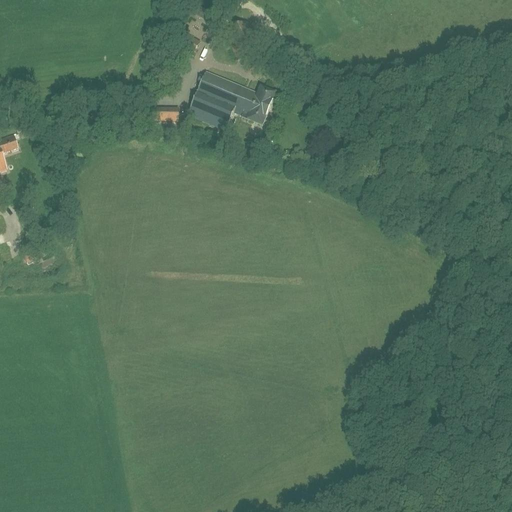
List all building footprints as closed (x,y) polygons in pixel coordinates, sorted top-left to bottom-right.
[(195,18),(203,23),(209,13),(201,8),(195,18)] [(237,61),(261,50),(248,23),(225,33),(237,61)] [(193,56),(200,45),(165,24),(158,35),(193,56)] [(207,74),(197,96),(188,117),(226,133),(234,115),(242,118),(242,119),(262,128),(276,95),(260,88),(257,95),(207,74)] [(148,124),(178,124),(177,110),(148,110),(148,124)] [(2,155),(18,150),(14,137),(0,141),(0,173),(6,171),(2,155)] [(5,237),(0,237),(0,251),(8,250),(5,237)]
